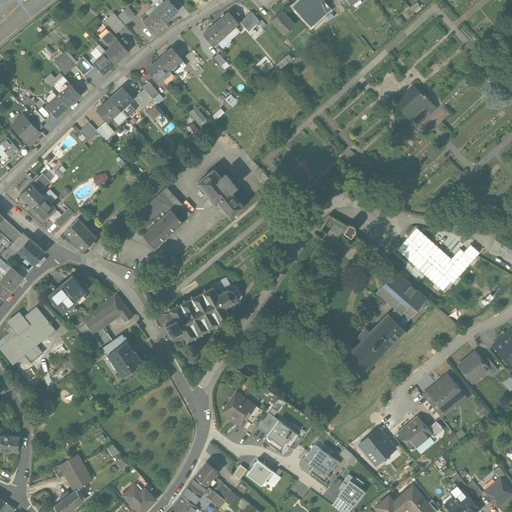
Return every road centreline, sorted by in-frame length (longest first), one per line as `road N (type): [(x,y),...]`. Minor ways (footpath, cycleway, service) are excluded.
road 1 (residential): [(194,401),(327,207),(346,203),(481,239),(511,259)]
road 2 (residential): [(0,191),(116,74),(222,0)]
road 3 (residential): [(60,253),(126,286),(194,401)]
road 4 (residential): [(397,409),(406,386),(511,310)]
road 5 (residential): [(204,431),(276,460),(321,493)]
road 6 (residential): [(0,375),(26,428),(16,498)]
